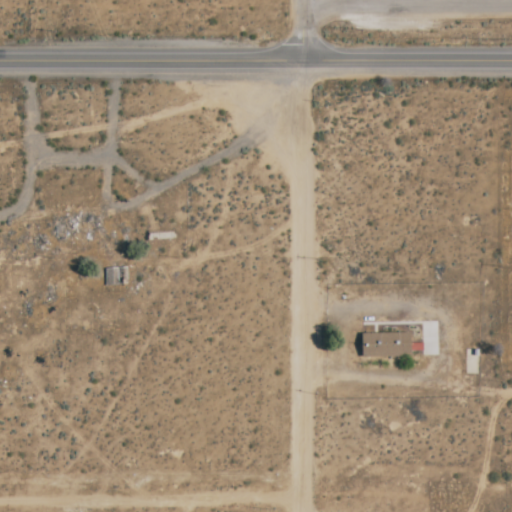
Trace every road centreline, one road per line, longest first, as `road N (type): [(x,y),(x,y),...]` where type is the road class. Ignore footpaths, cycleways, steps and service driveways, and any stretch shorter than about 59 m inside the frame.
road 1 (tertiary): [(0,59),(511,59)]
road 2 (track): [(306,511),(302,59)]
road 3 (track): [(305,374),(436,371),(450,356),(451,318),(439,309),(305,310)]
road 4 (residential): [(302,4),(511,3)]
road 5 (track): [(469,511),(492,415),(511,392)]
